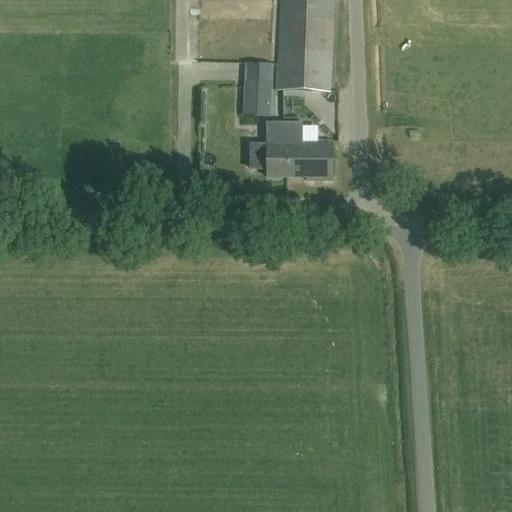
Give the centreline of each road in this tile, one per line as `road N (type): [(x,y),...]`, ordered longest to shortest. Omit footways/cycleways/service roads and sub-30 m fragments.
road 1 (unclassified): [(364,219),(0,218)]
road 2 (unclassified): [(424,511),(408,220)]
road 3 (unclassified): [(364,219),(357,0)]
